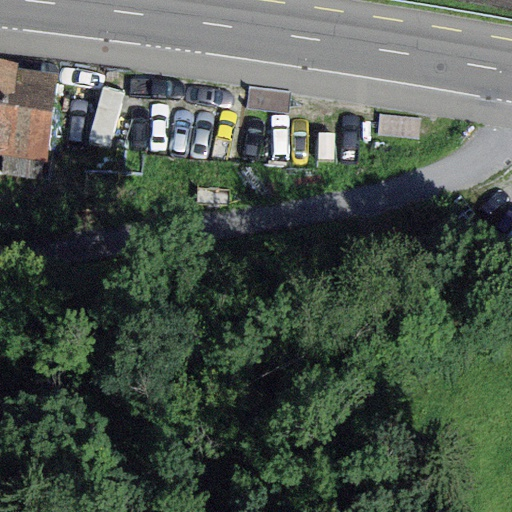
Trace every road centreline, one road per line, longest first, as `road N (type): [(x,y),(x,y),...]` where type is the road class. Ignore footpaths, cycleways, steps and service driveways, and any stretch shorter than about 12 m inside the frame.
road 1 (track): [(511,147),(413,195),(125,237),(0,268)]
road 2 (primary): [(511,75),(0,0)]
